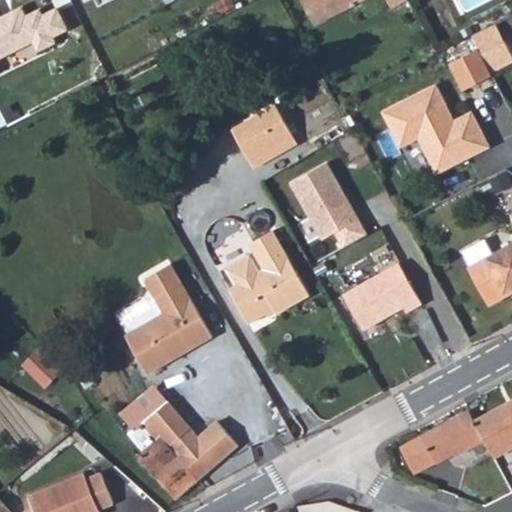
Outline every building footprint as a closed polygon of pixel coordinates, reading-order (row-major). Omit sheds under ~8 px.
[(306,0),(315,19),(354,0),(306,0)] [(486,50),(506,41),(497,22),(478,32),(486,50)] [(486,50),(495,71),(511,63),(511,54),(506,41),(486,50)] [(441,77),(385,102),(394,121),(406,116),(415,135),(421,132),(438,168),(490,144),(482,126),(473,130),(465,112),(458,116),(441,77)] [(258,153),(304,131),(288,102),(242,125),(258,153)] [(309,143),(304,131),(258,153),(264,164),(309,143)] [(327,161),(288,182),(319,238),(358,217),(327,161)] [(280,225),(255,237),(267,264),(235,280),(253,315),(278,301),(282,308),(315,292),(280,225)] [(511,247),(465,270),(484,308),(503,299),(501,296),(511,290),(511,247)] [(132,333),(152,374),(220,341),(183,265),(155,279),(172,314),(132,333)] [(402,265),(347,292),(363,325),(404,305),(409,314),(423,308),(402,265)] [(33,348),(21,372),(51,387),(63,363),(33,348)] [(476,403),(427,433),(441,454),(459,445),(461,449),(491,433),(500,446),(511,440),(511,394),(481,411),(476,403)] [(156,442),(192,482),(236,449),(217,423),(196,438),(168,400),(143,418),(159,440),(156,442)] [(176,494),(192,482),(156,442),(148,449),(140,455),(176,494)] [(87,464),(33,484),(41,511),(84,511),(102,507),(100,500),(115,495),(103,465),(89,471),(87,464)] [(0,489),(0,511),(7,511),(13,508),(0,489)]
